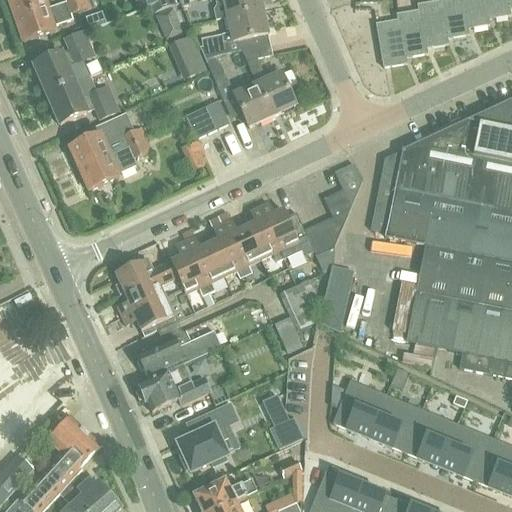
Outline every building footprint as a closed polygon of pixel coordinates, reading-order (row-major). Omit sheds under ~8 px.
[(47,11),(46,11),(42,0),(7,0),(15,22),(47,11)] [(47,11),(15,22),(23,44),(54,33),(53,29),(73,22),(71,16),(89,9),(86,0),(77,0),(66,4),(46,11),(47,11)] [(172,0),(149,0),(154,14),(175,7),(172,0)] [(201,0),(179,0),(184,9),(191,8),(190,3),(201,0)] [(223,0),(228,19),(263,11),(260,0),(223,0)] [(462,0),(439,0),(440,4),(446,41),(447,41),(469,37),(468,31),(467,31),(462,0)] [(484,0),(462,0),(467,31),(468,31),(490,28),(489,21),(488,21),(484,0)] [(509,12),(507,0),(484,0),(488,21),(489,21),(510,18),(509,12)] [(440,4),(417,8),(418,14),(420,14),(426,51),(427,50),(448,47),(447,41),(446,41),(440,4)] [(263,11),(228,19),(232,34),(223,36),(225,44),(201,50),(207,62),(217,58),(242,52),(271,45),(263,11)] [(173,12),(156,20),(167,42),(183,35),(173,12)] [(420,14),(418,14),(397,17),(398,23),(399,22),(405,60),(406,60),(428,56),(427,50),(426,51),(420,14)] [(399,22),(398,23),(377,26),(384,70),(407,66),(406,60),(405,60),(399,22)] [(46,97),(75,85),(69,70),(96,58),(85,33),(66,41),(71,54),(63,57),(63,55),(33,68),(46,97)] [(271,45),(242,52),(247,63),(258,60),(274,57),(271,45)] [(217,58),(207,62),(225,102),(235,98),(250,129),(272,119),(258,86),(235,96),(217,58)] [(258,86),(272,119),(297,107),(281,75),(267,81),(264,74),(254,78),(258,86)] [(82,101),(75,85),(46,97),(59,127),(87,114),(87,113),(95,110),(100,121),(119,113),(109,89),(82,101)] [(511,102),(433,139),(431,150),(424,149),(415,195),(435,199),(511,214),(511,102)] [(209,108),(219,131),(230,126),(220,103),(209,108)] [(219,131),(209,108),(186,119),(197,141),(219,131)] [(79,172),(109,158),(104,148),(108,146),(112,138),(131,129),(125,115),(95,129),(98,137),(69,150),(79,172)] [(128,150),(147,141),(142,130),(122,139),(128,150)] [(431,150),(433,139),(384,162),(370,233),(385,236),(384,241),(425,249),(435,199),(415,195),(424,149),(431,150)] [(147,141),(128,150),(133,162),(153,153),(147,141)] [(119,181),(109,158),(79,172),(89,194),(119,181)] [(343,191),(351,210),(362,184),(354,166),(335,174),(343,191)] [(343,192),(333,196),(345,223),(351,210),(343,192)] [(334,224),(344,227),(345,223),(333,196),(324,200),(332,219),(334,224)] [(511,214),(435,199),(425,249),(417,287),(402,284),(392,333),(408,336),(406,346),(462,357),(459,372),(511,382),(511,214)] [(307,237),(304,232),(296,214),(287,219),(283,211),(274,216),(269,205),(259,209),(284,261),(284,262),(301,253),(307,257),(314,254),(315,254),(307,237)] [(255,224),(246,229),(261,262),(274,256),(277,264),(284,261),(259,209),(250,214),(255,224)] [(344,227),(334,224),(332,219),(322,224),(334,250),(344,227)] [(232,222),(223,227),(246,278),(253,275),(249,268),(261,262),(246,229),(237,233),(232,222)] [(322,224),(313,228),(325,254),(334,250),(322,224)] [(246,278),(223,227),(213,231),(218,242),(209,246),(224,279),(236,273),(240,281),(246,278)] [(315,254),(314,254),(316,258),(325,254),(313,228),(305,232),(307,237),(315,254)] [(224,279),(209,246),(200,250),(195,240),(185,244),(209,295),(216,292),(212,285),(224,279)] [(209,295),(185,244),(176,248),(181,259),(171,263),(187,297),(199,290),(203,298),(209,295)] [(124,295),(172,274),(168,265),(153,272),(148,261),(115,276),(120,286),(115,288),(120,298),(124,296),(124,295)] [(340,336),(354,274),(332,269),(320,326),(340,336)] [(124,295),(124,296),(128,304),(118,309),(122,319),(166,299),(161,288),(175,281),(172,274),(124,295)] [(174,295),(166,299),(122,319),(126,328),(137,323),(142,333),(157,326),(159,332),(177,324),(174,318),(175,318),(169,305),(177,302),(174,295)] [(150,382),(168,374),(222,350),(215,333),(191,344),(186,333),(173,339),(173,340),(137,356),(139,360),(137,364),(141,373),(145,374),(146,378),(148,377),(150,382)] [(168,374),(150,382),(138,388),(138,390),(138,391),(136,395),(139,403),(139,402),(144,403),(144,404),(145,404),(146,406),(148,405),(150,409),(152,414),(179,402),(181,408),(211,395),(204,380),(176,393),(168,374)] [(375,424),(386,398),(350,383),(338,412),(332,426),(357,436),(368,441),(374,426),(375,424)] [(344,396),(338,394),(332,391),(331,409),(338,412),(344,396)] [(368,441),(369,441),(380,446),(404,455),(422,413),(386,398),(375,424),(374,426),(368,441)] [(467,403),(456,398),(453,406),(464,411),(467,403)] [(189,441),(174,447),(179,459),(175,461),(182,476),(186,474),(187,477),(208,468),(209,472),(223,465),(222,461),(224,460),(213,436),(235,426),(227,409),(183,428),(189,441)] [(274,430),(289,424),(283,410),(268,417),(274,430)] [(404,455),(428,465),(439,470),(440,470),(446,455),(457,427),(422,413),(404,455)] [(62,455),(80,471),(100,449),(70,420),(49,443),(62,455)] [(440,470),(451,475),(475,484),(493,442),(457,427),(446,455),(440,470)] [(511,449),(493,442),(475,484),(499,494),(510,499),(511,499),(511,497),(511,449)] [(80,471),(62,455),(37,481),(39,483),(21,503),(20,502),(10,511),(44,511),(47,510),(82,473),(80,471)] [(0,510),(33,474),(17,459),(0,478),(0,510)] [(301,471),(297,462),(280,469),(285,480),(301,471)] [(352,511),(362,490),(326,475),(310,511),(352,511)] [(94,511),(110,498),(96,482),(69,506),(74,511),(94,511)] [(217,511),(235,504),(256,493),(251,483),(230,494),(224,483),(194,499),(196,502),(194,505),(197,511),(201,511),(217,511)] [(394,511),(398,504),(362,490),(352,511),(394,511)] [(275,511),(283,511),(296,506),(292,497),(273,507),(275,511)] [(122,511),(110,498),(94,511),(122,511)]
